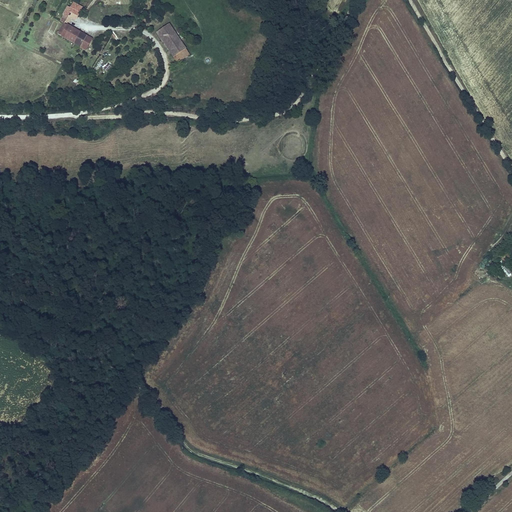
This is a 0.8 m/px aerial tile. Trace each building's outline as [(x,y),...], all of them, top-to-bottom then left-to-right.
[(161,22),(164,18),(157,11),(153,15),(161,22)] [(54,32),(80,46),(86,35),(65,23),(68,17),(71,19),(73,16),(66,12),(54,32)] [(170,53),(183,44),(169,24),(156,33),(170,53)] [(92,38),(86,35),(80,46),(85,49),(92,38)] [(189,53),(183,44),(170,53),(176,62),(189,53)] [(505,246),(502,248),(505,251),(502,254),(506,257),(511,252),(505,246)]
